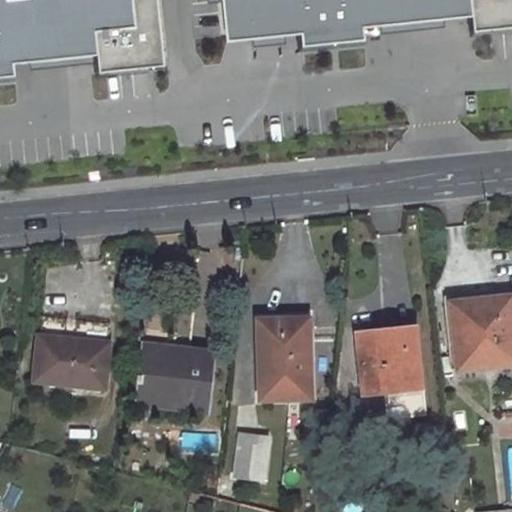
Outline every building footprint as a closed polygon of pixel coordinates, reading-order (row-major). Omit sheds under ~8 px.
[(0,0),(0,79),(21,77),(19,65),(103,57),(104,75),(153,69),(152,61),(168,59),(161,0),(0,0)] [(511,0),(226,0),(227,4),(251,1),(256,41),(306,35),(307,48),(369,42),(368,29),(477,19),(478,33),(511,29),(511,0)] [(511,299),(511,296),(450,303),(456,369),(511,362),(511,299)] [(308,317),(258,318),(260,401),(309,400),(308,317)] [(383,338),(358,340),(364,393),(386,392),(389,414),(423,411),(414,328),(383,331),(383,338)] [(38,335),(33,381),(103,389),(109,343),(38,335)] [(144,354),(138,403),(206,410),(213,354),(185,351),(184,359),(144,354)] [(241,433),(234,475),(261,480),(267,438),(241,433)]
